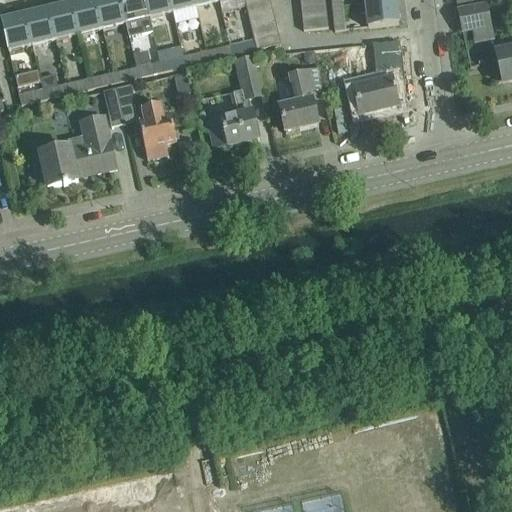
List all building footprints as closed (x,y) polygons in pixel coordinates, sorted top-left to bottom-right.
[(96,0),(72,6),(79,35),(103,30),(96,0)] [(120,0),(97,0),(96,0),(103,30),(126,24),(120,0)] [(145,0),(120,0),(126,24),(150,19),(145,0)] [(173,13),(169,0),(145,0),(150,19),(173,13)] [(194,0),(169,0),(173,13),(196,8),(194,0)] [(269,0),(265,0),(245,5),(248,17),(272,11),(269,0)] [(326,6),(325,0),(300,0),(301,8),(326,6)] [(342,8),(341,0),(331,0),(332,9),(342,8)] [(396,2),(365,6),(368,29),(399,26),(396,2)] [(79,35),(72,6),(49,11),(56,41),(79,35)] [(326,6),(301,8),(302,21),(327,18),(326,6)] [(477,8),(458,12),(461,25),(463,34),(471,32),(491,28),(486,6),(477,8)] [(342,8),(332,9),(335,33),(345,32),(342,8)] [(49,11),(25,17),(32,46),(56,41),(49,11)] [(275,23),(272,11),(248,17),(251,28),(275,23)] [(32,46),(25,17),(1,23),(8,52),(32,46)] [(327,18),(302,21),(304,33),(329,30),(327,18)] [(278,35),(275,23),(251,28),(254,40),(278,35)] [(278,35),(254,40),(254,43),(256,52),(281,46),(278,35)] [(254,43),(231,49),(234,61),(257,55),(256,52),(254,43)] [(378,85),(354,91),(360,118),(398,109),(396,101),(406,99),(401,44),(374,47),(378,85)] [(234,61),(231,49),(207,54),(210,66),(234,61)] [(511,51),(496,55),(503,85),(511,82),(511,51)] [(187,72),(184,60),(182,60),(180,53),(159,58),(161,65),(163,77),(187,72)] [(207,54),(184,60),(187,72),(210,66),(207,54)] [(314,54),(303,55),(307,61),(310,64),(316,65),(314,54)] [(253,59),(235,63),(243,94),(234,96),(239,117),(222,121),(222,123),(208,126),(214,151),(228,148),(228,149),(258,142),(249,101),(262,98),(253,59)] [(163,77),(161,65),(137,71),(140,82),(163,77)] [(137,71),(114,76),(117,88),(140,82),(137,71)] [(297,102),(298,104),(279,109),(285,135),(318,127),(312,101),(324,98),(318,72),(289,79),(291,86),(292,86),(296,102),(297,102)] [(29,75),(32,86),(40,84),(37,73),(29,75)] [(114,76),(90,82),(93,93),(117,88),(114,76)] [(54,80),(41,84),(43,93),(46,105),(70,99),(67,87),(56,90),(54,80)] [(90,82),(67,87),(70,99),(93,93),(90,82)] [(171,116),(163,118),(160,107),(137,112),(131,88),(117,91),(126,127),(139,124),(148,163),(168,158),(165,146),(177,144),(171,116)] [(117,91),(104,94),(107,110),(112,130),(126,127),(117,91)] [(43,93),(42,93),(19,99),(22,110),(46,105),(43,93)] [(70,149),(40,155),(47,189),(48,191),(78,184),(76,177),(96,173),(97,176),(116,171),(112,152),(104,120),(81,125),(84,139),(68,142),(70,149)]
